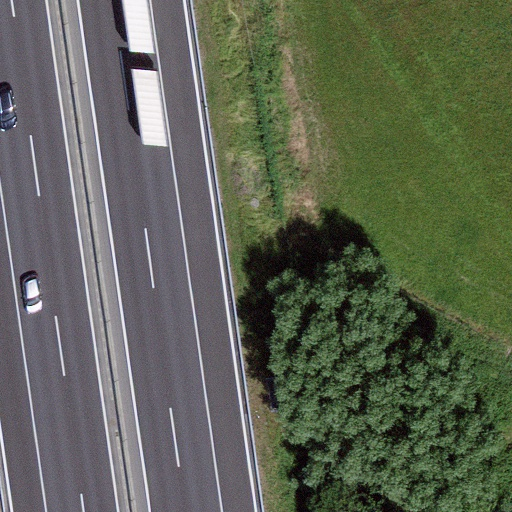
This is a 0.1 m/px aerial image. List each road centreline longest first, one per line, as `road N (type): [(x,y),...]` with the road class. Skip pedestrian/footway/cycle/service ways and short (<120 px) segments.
road 1 (motorway): [(185,511),(113,0)]
road 2 (motorway): [(11,0),(83,511)]
